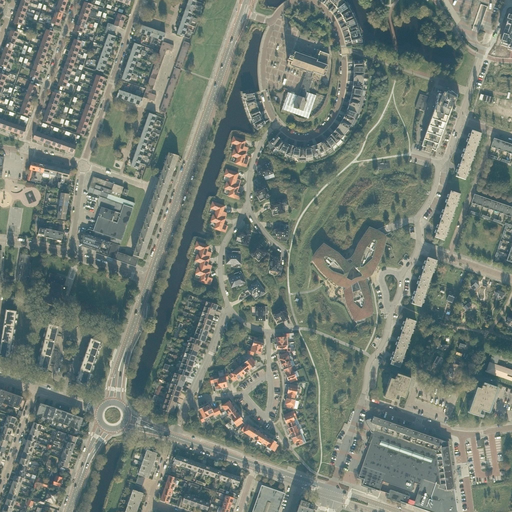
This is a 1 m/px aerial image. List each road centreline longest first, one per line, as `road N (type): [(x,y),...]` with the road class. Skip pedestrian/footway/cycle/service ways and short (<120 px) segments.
road 1 (tertiary): [(149,281),(242,14)]
road 2 (residential): [(276,124),(296,137),(314,134),(341,96),(338,28),(310,0)]
road 3 (residential): [(25,150),(75,0)]
road 4 (residential): [(419,245),(416,219),(460,119)]
road 5 (residential): [(493,131),(450,257)]
